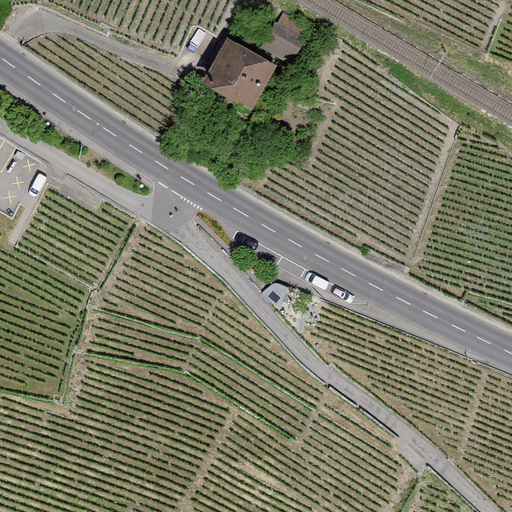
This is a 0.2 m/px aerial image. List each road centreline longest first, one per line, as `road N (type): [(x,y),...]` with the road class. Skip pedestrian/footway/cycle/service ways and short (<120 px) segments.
road 1 (unclassified): [(184,180),(180,227),(307,356),(492,511)]
road 2 (secondary): [(184,180),(511,355)]
road 3 (secondary): [(0,59),(184,180)]
